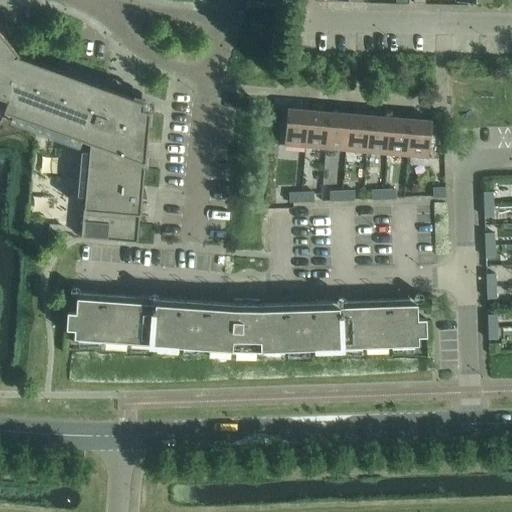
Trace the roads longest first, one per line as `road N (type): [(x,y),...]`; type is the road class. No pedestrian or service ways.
road 1 (residential): [(70,266),(285,286),(468,277)]
road 2 (tertiary): [(130,437),(473,424)]
road 3 (residential): [(310,21),(511,21)]
road 4 (residential): [(211,78),(194,247)]
road 5 (residential): [(511,157),(481,158),(467,175),(468,277)]
road 6 (residential): [(468,277),(473,424)]
road 7 (tertiary): [(0,430),(130,437)]
road 8 (residential): [(211,78),(133,43),(111,6)]
road 9 (residential): [(111,6),(230,24)]
